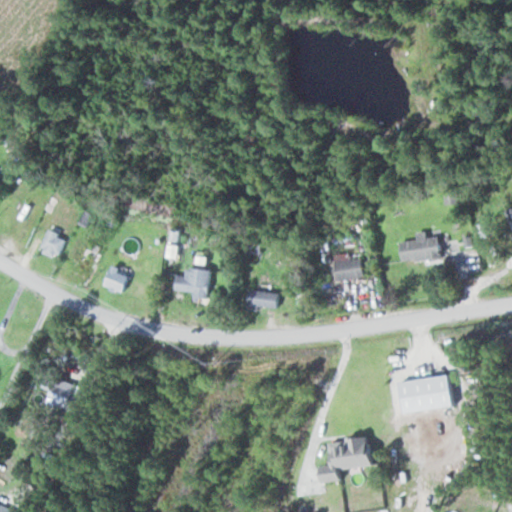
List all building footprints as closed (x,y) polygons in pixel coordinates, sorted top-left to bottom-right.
[(27,234),(45,205),(32,197),(14,227),(27,234)] [(70,238),(53,229),(43,251),(60,259),(70,238)] [(406,264),(445,258),(441,235),(430,237),(430,231),(419,233),(420,239),(403,242),(406,264)] [(92,278),(104,255),(88,247),(77,269),(92,278)] [(365,258),(349,260),(348,255),(338,256),(342,281),(368,276),(365,258)] [(107,285),(125,293),(133,275),(115,267),(107,285)] [(180,276),(178,292),(211,297),(215,270),(191,267),(190,277),(180,276)] [(252,307),(281,309),(282,293),(253,290),(252,307)] [(453,375),(404,382),(408,414),(458,407),(453,375)] [(81,384),(57,379),(52,407),(76,411),(81,384)] [(347,481),(346,469),(376,467),(374,438),(333,441),(335,466),(324,467),(326,483),(347,481)]
